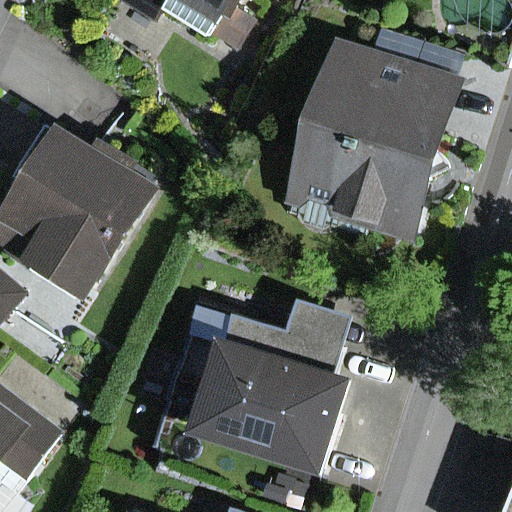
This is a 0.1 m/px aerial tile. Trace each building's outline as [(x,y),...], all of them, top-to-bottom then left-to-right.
[(129,0),(152,15),(162,0),(177,0),(244,46),(256,28),(230,11),(237,0),(129,0)] [(473,77),(350,44),(308,197),(431,230),(473,77)] [(52,138),(0,223),(0,228),(30,247),(22,261),(76,294),(147,177),(100,148),(92,162),(52,138)] [(0,278),(0,314),(18,294),(0,278)] [(369,365),(223,323),(192,429),(338,471),(369,365)] [(0,511),(4,511),(60,446),(0,395),(0,511)]
